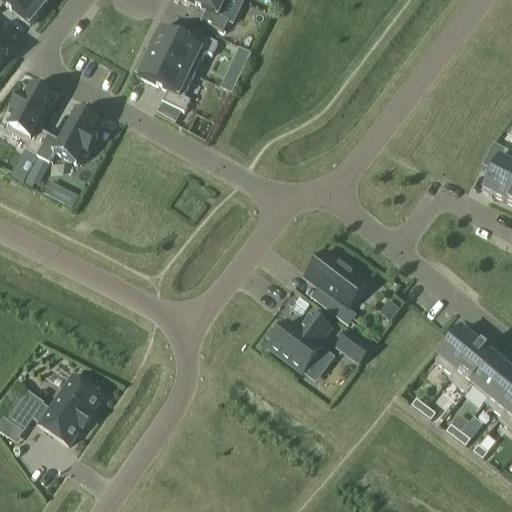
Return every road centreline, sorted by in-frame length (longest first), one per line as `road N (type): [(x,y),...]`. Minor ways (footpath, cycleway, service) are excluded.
road 1 (residential): [(85,0),(43,50),(40,62),(50,73),(283,207)]
road 2 (residential): [(475,0),(333,198)]
road 3 (residential): [(192,328),(0,231)]
road 4 (residential): [(192,328),(182,398),(104,511)]
road 5 (residential): [(395,252),(442,196),(511,233)]
road 6 (residential): [(283,207),(192,328)]
road 7 (residential): [(395,252),(511,345)]
